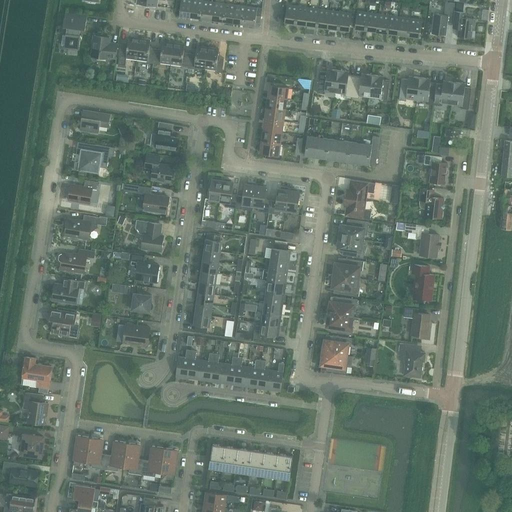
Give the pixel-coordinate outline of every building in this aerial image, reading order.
[(181,0),(179,16),(190,17),(192,0),(181,0)] [(198,0),(192,0),(190,17),(201,18),(203,1),(198,0)] [(203,1),(201,18),(212,20),(214,2),(203,1)] [(214,2),(212,20),(222,21),(225,4),(214,2)] [(457,2),(455,11),(462,12),(463,12),(464,3),(457,2)] [(225,4),(222,21),(233,23),(235,5),(225,4)] [(414,4),(413,12),(420,12),(421,5),(414,4)] [(235,5),(233,23),(244,24),(246,6),(235,5)] [(285,22),(295,24),(298,6),(287,5),(285,22)] [(246,6),(244,24),(255,26),(255,22),(260,22),(262,9),(246,6)] [(298,6),(295,24),(306,25),(309,8),(298,6)] [(309,8),(306,25),(317,27),(320,9),(309,8)] [(320,9),(317,27),(328,28),(331,10),(320,9)] [(331,10),(328,28),(339,30),(341,12),(331,10)] [(447,22),(453,23),(454,11),(448,10),(447,15),(434,13),(432,34),(445,35),(447,22)] [(355,29),(365,30),(369,13),(357,11),(355,29)] [(452,28),(458,29),(457,37),(471,39),(474,18),(466,17),(467,13),(463,12),(462,12),(455,11),(454,11),(453,23),(452,28)] [(66,33),(66,35),(62,34),(61,45),(64,46),(64,48),(79,50),(81,36),(79,35),(80,29),(85,30),(87,15),(65,12),(63,27),(67,27),(66,33)] [(341,12),(339,30),(349,31),(351,13),(341,12)] [(369,13),(365,30),(377,32),(379,14),(369,13)] [(379,14),(377,32),(388,33),(390,15),(379,14)] [(390,15),(388,33),(399,35),(401,17),(390,15)] [(401,17),(399,35),(410,36),(412,18),(401,17)] [(412,18),(410,36),(419,37),(422,20),(412,18)] [(93,36),(91,57),(108,59),(108,58),(115,59),(117,44),(109,43),(110,38),(93,36)] [(126,58),(136,60),(139,44),(139,38),(129,37),(127,45),(121,44),(119,59),(126,60),(126,58)] [(139,44),(136,60),(147,61),(147,63),(153,63),(155,49),(149,48),(150,39),(139,38),(139,44)] [(155,49),(153,63),(160,64),(160,63),(171,65),(173,44),(174,43),(163,41),(161,50),(155,49)] [(173,44),(171,65),(181,66),(181,67),(187,68),(190,53),(183,53),(185,44),(174,43),(173,44)] [(190,53),(187,68),(194,69),(194,68),(205,69),(208,47),(197,46),(196,54),(190,53)] [(208,47),(205,69),(215,70),(215,72),(222,73),(224,58),(217,57),(219,49),(208,47)] [(320,71),(317,93),(324,94),(324,92),(335,93),(338,70),(327,68),(326,72),(320,71)] [(338,70),(335,93),(345,95),(345,97),(352,98),(355,76),(348,75),(349,71),(338,70)] [(355,76),(352,98),(359,99),(359,96),(369,98),(372,74),(361,73),(361,77),(355,76)] [(372,74),(369,98),(380,99),(379,101),(387,102),(389,81),(383,80),(383,76),(372,74)] [(406,99),(417,100),(420,77),(409,75),(408,80),(402,79),(399,100),(406,101),(406,99)] [(420,77),(417,100),(427,102),(427,104),(434,105),(436,83),(430,82),(431,78),(420,77)] [(436,83),(434,105),(440,106),(441,104),(451,105),(454,82),(443,80),(443,84),(436,83)] [(454,82),(451,105),(461,106),(461,108),(468,109),(471,88),(465,87),(465,83),(454,82)] [(270,84),(269,96),(287,99),(288,87),(270,84)] [(269,96),(267,108),(285,110),(287,99),(269,96)] [(267,108),(265,119),(283,121),(285,110),(267,108)] [(83,110),(80,130),(98,133),(99,126),(108,127),(110,115),(83,110)] [(265,119),(264,130),(282,133),(283,121),(265,119)] [(156,148),(168,150),(168,148),(176,149),(178,137),(170,136),(171,130),(172,124),(159,122),(159,129),(158,133),(152,133),(150,147),(156,147),(156,148)] [(125,126),(119,128),(121,135),(127,132),(125,126)] [(264,130),(262,141),(280,144),(282,133),(264,130)] [(307,135),(305,156),(375,165),(379,137),(372,136),(371,144),(307,135)] [(262,141),(260,153),(278,156),(280,144),(262,141)] [(75,162),(73,170),(99,174),(100,167),(107,168),(109,155),(114,156),(115,148),(96,145),(95,151),(81,149),(79,162),(75,162)] [(511,153),(504,153),(502,164),(511,164),(511,153)] [(153,169),(151,179),(171,182),(173,166),(159,164),(160,157),(146,155),(144,168),(153,169)] [(424,163),(424,165),(432,165),(431,168),(430,169),(429,173),(431,175),(430,182),(445,184),(447,164),(442,163),(442,157),(425,155),(425,156),(424,161),(424,163)] [(501,176),(511,176),(511,164),(502,164),(501,176)] [(212,179),(209,201),(220,203),(220,201),(223,179),(222,179),(214,178),(214,180),(212,179)] [(220,201),(225,201),(224,207),(235,208),(237,196),(231,195),(233,182),(231,182),(231,180),(224,179),(223,179),(220,201)] [(98,182),(85,180),(84,187),(71,184),(68,200),(90,204),(93,189),(97,190),(98,182)] [(346,188),(345,197),(366,201),(367,192),(374,193),(375,184),(350,180),(349,189),(346,188)] [(237,196),(235,208),(252,211),(253,206),(253,205),(256,184),(255,184),(248,183),(247,184),(245,184),(243,197),(237,196)] [(253,205),(253,206),(258,206),(258,212),(269,213),(270,200),(265,200),(266,187),(264,187),(264,185),(257,184),(256,184),(253,205)] [(145,194),(142,210),(167,213),(169,197),(150,195),(151,188),(139,186),(138,194),(145,194)] [(270,200),(269,213),(280,215),(281,209),(286,210),(289,189),(288,188),(281,187),(281,189),(278,189),(277,201),(270,200)] [(289,189),(286,210),(292,211),(291,216),(296,217),(300,192),(297,192),(297,190),(290,189),(289,189)] [(421,208),(424,209),(426,209),(425,216),(441,218),(442,210),(442,209),(442,204),(443,204),(443,199),(433,197),(433,190),(421,189),(419,204),(420,206),(421,208)] [(346,207),(345,216),(370,219),(371,210),(365,209),(366,201),(345,197),(344,207),(346,207)] [(89,239),(90,231),(92,231),(97,228),(98,224),(99,224),(100,217),(84,215),(83,221),(67,219),(65,235),(89,239)] [(120,216),(118,223),(123,225),(126,218),(120,216)] [(340,229),(338,231),(337,236),(363,240),(364,235),(367,235),(368,222),(350,219),(349,226),(341,224),(340,229)] [(137,220),(135,228),(139,233),(144,234),(142,248),(161,251),(163,236),(160,235),(161,225),(148,223),(148,221),(137,220)] [(397,224),(396,229),(405,230),(405,225),(405,223),(397,222),(397,224)] [(405,230),(404,232),(408,232),(417,233),(416,238),(422,239),(420,255),(436,257),(437,247),(438,241),(439,235),(428,234),(429,226),(418,225),(405,223),(405,225),(405,230)] [(203,238),(202,249),(221,252),(222,241),(220,240),(221,234),(208,233),(208,239),(203,238)] [(338,243),(337,248),(345,249),(345,255),(363,258),(365,245),(362,245),(363,240),(337,236),(336,241),(338,243)] [(271,248),(270,259),(289,261),(290,251),(286,250),(287,244),(275,242),(274,248),(271,248)] [(79,249),(78,255),(63,252),(62,254),(61,254),(59,255),(59,259),(60,261),(61,261),(60,269),(85,273),(87,257),(94,258),(95,251),(79,249)] [(202,249),(200,260),(219,262),(221,252),(202,249)] [(137,265),(135,279),(144,280),(145,283),(149,281),(156,282),(158,265),(143,263),(144,257),(132,255),(131,264),(137,265)] [(335,269),(333,269),(332,275),(358,278),(359,270),(362,271),(363,261),(345,258),(344,264),(336,263),(335,269)] [(270,259),(268,269),(287,272),(289,261),(270,259)] [(200,260),(199,270),(218,273),(219,262),(200,260)] [(416,273),(413,298),(431,301),(434,275),(428,274),(429,266),(413,264),(412,273),(416,273)] [(262,280),(267,280),(286,283),(287,272),(268,269),(268,270),(263,269),(262,280)] [(199,270),(197,281),(216,284),(218,273),(199,270)] [(333,281),(333,287),(338,288),(338,294),(358,297),(360,287),(357,287),(358,278),(332,275),(331,281),(333,281)] [(85,282),(69,279),(64,279),(63,285),(55,283),(52,300),(76,304),(79,288),(84,289),(85,282)] [(267,280),(265,291),(284,294),(286,283),(267,280)] [(197,281),(196,292),(214,294),(216,284),(197,281)] [(122,284),(121,292),(129,294),(130,286),(122,284)] [(265,291),(264,302),(283,304),(284,294),(265,291)] [(196,292),(194,302),(213,305),(214,294),(196,292)] [(133,293),(131,310),(150,312),(150,310),(151,309),(153,308),(153,305),(152,303),(151,302),(152,295),(133,293)] [(330,308),(327,307),(326,313),(352,317),(353,309),(356,309),(357,300),(341,297),(341,303),(331,302),(330,308)] [(194,302),(192,313),(211,316),(213,305),(194,302)] [(264,302),(262,312),(281,315),(283,304),(264,302)] [(412,335),(427,336),(430,314),(418,313),(419,309),(405,307),(403,317),(413,318),(412,335)] [(77,313),(51,308),(49,320),(53,320),(51,333),(69,336),(71,323),(75,324),(77,313)] [(262,312),(261,323),(280,326),(281,315),(262,312)] [(207,333),(207,327),(210,327),(211,316),(192,313),(191,324),(193,325),(193,324),(195,325),(194,331),(207,333)] [(328,320),(327,326),(337,327),(336,333),(352,335),(353,326),(350,326),(352,317),(326,313),(325,319),(328,320)] [(95,315),(93,326),(100,327),(102,316),(95,315)] [(278,337),(280,326),(261,323),(260,331),(254,330),(253,339),(273,342),(274,336),(278,337)] [(123,343),(147,346),(150,328),(126,324),(123,343)] [(324,346),(321,346),(320,352),(346,356),(348,346),(351,346),(352,338),(332,335),(331,341),(325,340),(324,346)] [(399,350),(398,355),(402,355),(402,361),(403,363),(405,363),(404,375),(415,377),(421,378),(422,372),(421,372),(422,361),(424,362),(425,353),(421,352),(420,352),(413,351),(414,344),(400,343),(399,350)] [(178,357),(175,376),(187,378),(191,350),(186,349),(185,358),(178,357)] [(191,350),(187,378),(199,380),(202,359),(195,359),(196,351),(191,350)] [(367,350),(366,358),(368,358),(374,359),(375,359),(376,351),(367,350)] [(323,358),(322,364),(328,365),(327,371),(347,374),(348,366),(345,366),(346,356),(320,352),(320,358),(323,358)] [(202,359),(199,380),(211,381),(215,353),(209,353),(208,360),(202,359)] [(215,353),(211,381),(221,383),(224,363),(218,362),(219,354),(215,353)] [(25,356),(22,378),(24,379),(23,385),(36,387),(49,388),(49,382),(52,366),(35,364),(36,358),(25,356)] [(224,363),(221,383),(234,385),(238,357),(233,356),(231,364),(224,363)] [(238,357),(234,385),(246,386),(249,366),(241,365),(243,358),(238,357)] [(249,366),(246,386),(257,388),(261,360),(256,359),(255,367),(249,366)] [(261,360),(257,388),(268,390),(271,369),(265,369),(266,361),(261,360)] [(271,369),(268,390),(280,391),(284,364),(279,363),(278,370),(271,369)] [(43,395),(25,392),(23,408),(28,409),(27,422),(44,424),(46,412),(47,412),(48,404),(42,403),(43,395)] [(0,421),(9,422),(10,416),(3,415),(3,411),(0,410),(0,421)] [(9,427),(0,425),(0,437),(7,438),(9,427)] [(19,449),(22,452),(22,454),(41,456),(43,437),(24,435),(23,442),(19,445),(19,449)] [(81,461),(87,462),(90,437),(78,435),(73,465),(81,466),(81,461)] [(90,437),(87,462),(92,463),(91,467),(105,469),(107,454),(101,453),(103,439),(90,437)] [(107,454),(105,469),(118,471),(119,467),(124,468),(127,442),(115,441),(113,455),(107,454)] [(127,442),(124,468),(129,468),(129,473),(142,475),(144,459),(138,459),(140,444),(127,442)] [(212,444),(209,468),(223,470),(226,446),(212,444)] [(144,459),(142,475),(155,477),(156,472),(161,473),(165,448),(152,446),(150,460),(144,459)] [(226,446),(223,470),(236,471),(240,448),(226,446)] [(165,448),(161,473),(166,474),(166,478),(173,479),(177,450),(165,448)] [(240,448),(236,471),(249,473),(253,450),(240,448)] [(253,450),(249,473),(263,475),(266,452),(253,450)] [(266,452),(263,475),(276,477),(279,454),(266,452)] [(279,454),(276,477),(289,479),(293,456),(279,454)] [(39,471),(27,470),(28,465),(21,464),(4,461),(2,472),(11,473),(10,482),(37,486),(39,471)] [(211,481),(210,488),(220,489),(221,483),(211,481)] [(224,483),(223,490),(233,491),(234,485),(224,483)] [(75,485),(74,498),(79,499),(79,504),(79,505),(97,507),(98,503),(98,501),(93,501),(94,493),(95,489),(95,488),(75,485)] [(237,485),(236,492),(246,493),(247,487),(237,485)] [(250,487),(249,494),(260,495),(261,488),(250,487)] [(264,489),(263,496),(273,497),(274,490),(264,489)] [(277,491),(276,498),(287,499),(288,492),(277,491)] [(206,492),(204,504),(225,507),(226,501),(228,502),(228,500),(238,502),(239,496),(206,492)] [(5,507),(4,511),(17,511),(25,511),(32,511),(35,498),(12,494),(7,493),(6,496),(5,496),(2,499),(1,503),(5,507)] [(141,503),(139,511),(163,511),(164,506),(158,505),(159,499),(144,497),(143,503),(141,503)]
